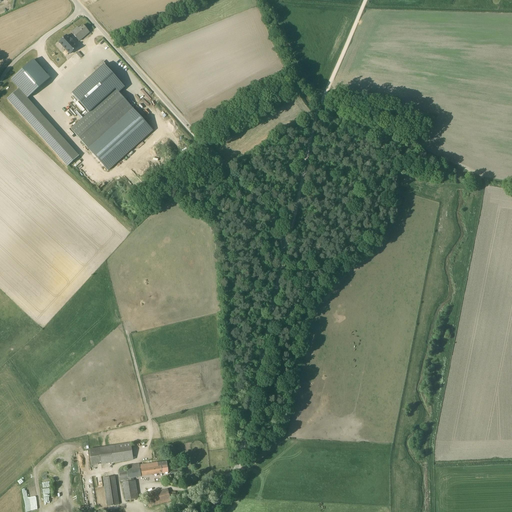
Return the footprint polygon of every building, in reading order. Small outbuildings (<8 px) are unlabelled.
[(77,42),(89,33),(83,24),(78,28),(77,27),(70,31),(77,42)] [(76,48),(66,36),(58,42),(68,54),(76,48)] [(33,60),(11,80),(28,98),(50,78),(33,60)] [(119,81),(102,63),(96,69),(95,68),(94,69),(96,72),(72,94),(89,113),(71,129),(88,148),(132,108),(119,93),(125,87),(119,81),(120,81),(119,80),(119,81)] [(131,443),(89,449),(92,465),(133,459),(131,443)] [(128,479),(129,481),(133,481),(133,478),(143,476),(142,475),(168,471),(167,465),(167,461),(139,465),(139,464),(126,465),(127,470),(119,471),(120,480),(128,479)] [(40,468),(41,480),(49,480),(48,468),(40,468)] [(115,476),(103,478),(107,506),(119,504),(115,476)] [(129,481),(123,482),(126,500),(137,499),(135,481),(133,481),(129,481)] [(155,504),(155,505),(171,501),(170,498),(175,496),(173,492),(169,493),(167,489),(146,495),(149,506),(155,504)]
